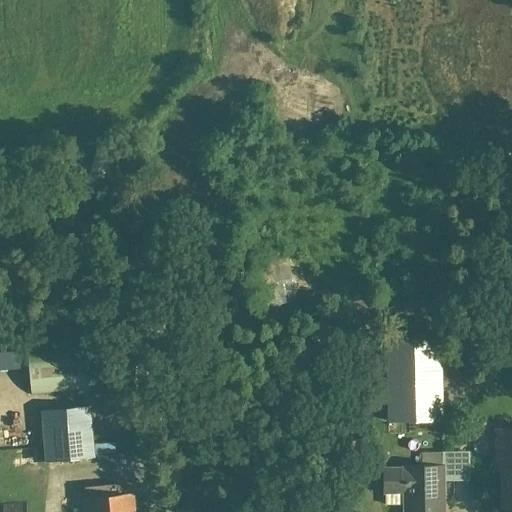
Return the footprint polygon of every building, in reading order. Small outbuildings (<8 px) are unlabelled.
[(434,340),(387,341),(388,418),(435,417),(434,340)] [(92,353),(34,355),(36,392),(94,390),(92,353)] [(41,409),(44,458),(86,456),(83,407),(41,409)] [(511,430),(495,432),(498,508),(511,507),(511,430)] [(439,464),(439,478),(460,478),(460,453),(438,454),(439,464)] [(402,511),(439,511),(439,478),(439,464),(400,465),(400,480),(384,480),(385,510),(402,509),(402,511)] [(81,501),(81,511),(127,511),(126,496),(81,501)]
